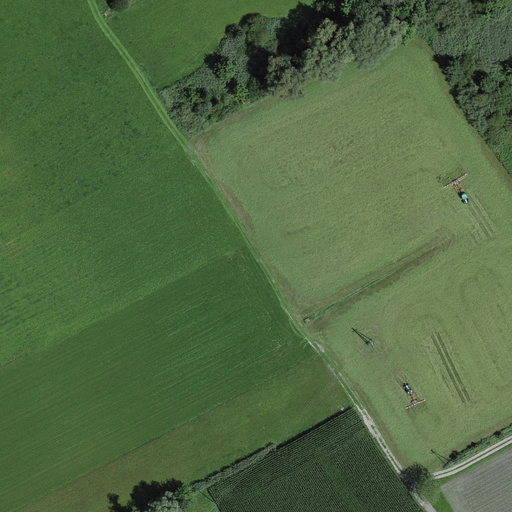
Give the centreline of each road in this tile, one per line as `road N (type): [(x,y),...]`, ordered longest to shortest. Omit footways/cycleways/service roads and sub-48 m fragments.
road 1 (track): [(94,0),(410,483)]
road 2 (track): [(433,511),(410,483),(511,440)]
